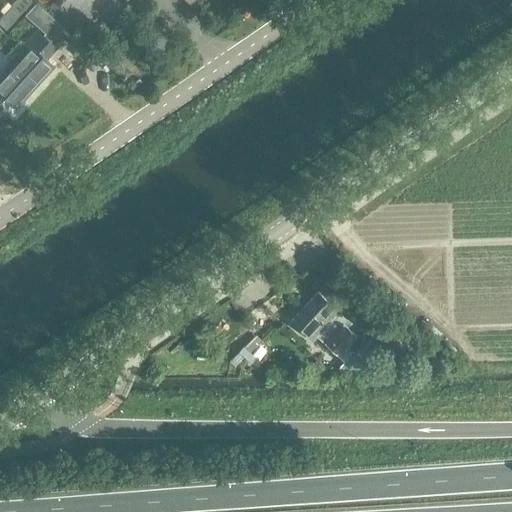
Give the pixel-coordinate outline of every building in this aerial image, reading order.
[(13,0),(0,17),(0,20),(9,28),(30,0),(13,0)] [(48,59),(57,50),(38,32),(27,43),(32,47),(0,84),(0,91),(18,108),(57,67),(48,59)] [(317,292),(304,306),(347,345),(356,335),(347,327),(351,323),(317,292)] [(362,295),(356,302),(359,305),(355,310),(378,331),(389,319),(362,295)] [(229,298),(211,314),(222,327),(241,311),(229,298)] [(347,345),(304,306),(291,321),(313,341),(317,337),(337,356),(347,345)] [(399,334),(383,352),(393,362),(403,351),(416,363),(423,356),(399,334)] [(380,350),(367,337),(361,343),(364,346),(359,351),(355,348),(349,355),(359,364),(365,358),(373,354),(375,355),(380,350)] [(243,345),(238,350),(240,357),(248,358),(252,353),(250,346),(243,345)]
